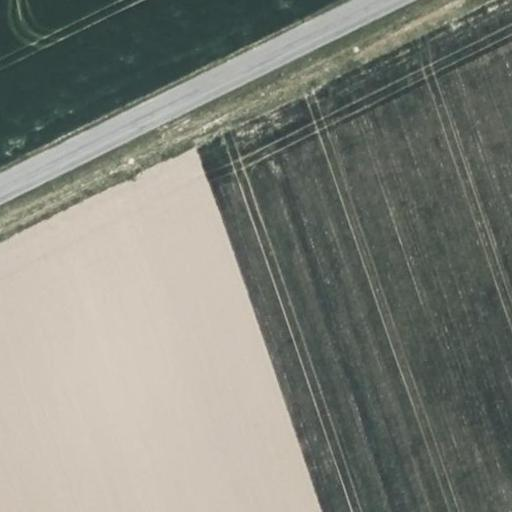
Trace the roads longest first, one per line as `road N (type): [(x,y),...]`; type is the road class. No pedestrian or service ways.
road 1 (track): [(0,223),(451,0)]
road 2 (unclassified): [(0,186),(365,0)]
